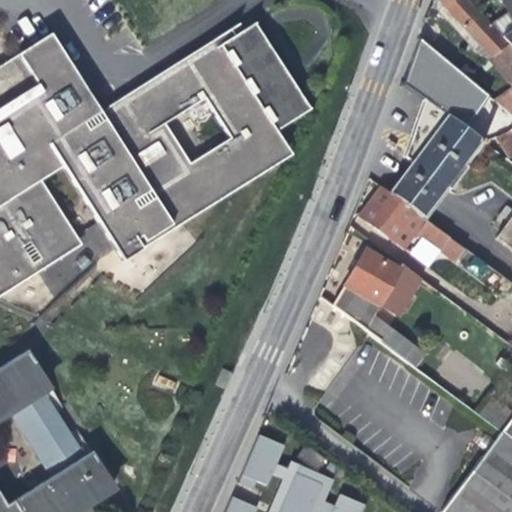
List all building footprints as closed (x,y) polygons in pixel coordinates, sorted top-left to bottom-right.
[(480,63),(484,59),(487,57),(464,30),(463,31),(433,0),(432,0),(429,7),(450,30),(480,63)] [(464,30),(487,57),(503,43),(501,41),(478,15),(477,16),(462,0),(433,0),(463,31),(464,30)] [(511,0),(500,0),(511,18),(511,0)] [(215,38),(98,112),(49,34),(0,64),(0,294),(80,245),(39,180),(60,167),(120,262),(289,156),(274,131),(308,110),(253,23),(219,45),(215,38)] [(511,32),(501,41),(503,43),(511,53),(511,32)] [(484,59),(511,89),(511,53),(503,43),(487,57),(484,59)] [(405,90),(422,102),(430,108),(445,118),(450,122),(462,106),(442,91),(450,79),(426,61),(418,72),(405,90)] [(511,119),(511,91),(494,103),(511,119)] [(460,167),(479,143),(473,139),(450,122),(445,118),(430,108),(422,102),(410,132),(401,158),(410,165),(443,189),(445,191),(462,169),(460,167)] [(484,125),(473,139),(479,143),(486,147),(498,139),(484,125)] [(511,131),(498,139),(486,147),(511,166),(511,131)] [(420,219),(443,189),(410,165),(388,196),(420,219)] [(437,255),(448,241),(420,219),(388,196),(380,190),(371,203),(360,219),(404,253),(415,239),(437,255)] [(511,211),(508,208),(500,218),(508,224),(496,241),(511,253),(511,211)] [(464,252),(448,241),(437,255),(452,267),(464,252)] [(330,309),(361,333),(369,319),(371,315),(377,307),(396,318),(406,303),(386,290),(396,274),(363,254),(353,271),(330,309)] [(386,290),(406,303),(419,282),(400,268),(396,274),(386,290)] [(390,329),(371,315),(369,319),(361,333),(378,345),(388,333),(390,329)] [(425,355),(390,329),(388,333),(378,345),(413,372),(425,355)] [(0,511),(71,511),(112,486),(90,453),(84,457),(41,389),(47,385),(26,352),(0,367),(0,511)] [(511,418),(499,436),(511,445),(511,418)] [(441,511),(511,511),(511,445),(499,436),(480,462),(453,498),(441,511)] [(332,511),(363,511),(366,507),(340,491),(332,505),(324,476),(260,438),(229,490),(288,474),(265,511),(254,511),(257,509),(237,497),(228,511),(332,511)] [(443,490),(453,498),(480,462),(470,455),(459,470),(443,490)]
